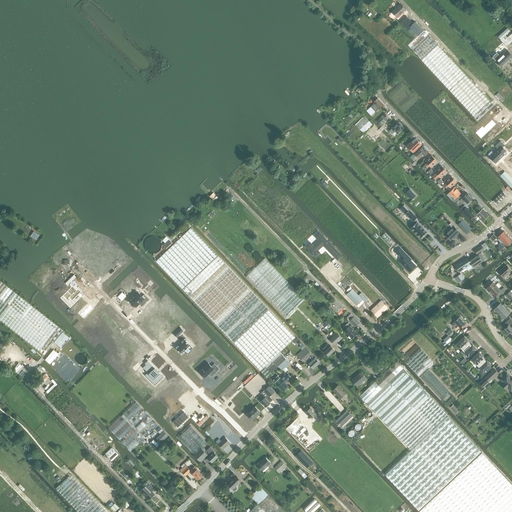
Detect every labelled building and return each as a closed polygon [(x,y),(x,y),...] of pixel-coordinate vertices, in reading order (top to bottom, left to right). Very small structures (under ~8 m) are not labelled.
[(397,17),(406,9),(401,4),(392,11),(397,17)] [(416,37),(409,44),(423,60),(424,59),(423,57),(428,52),(427,50),(432,46),(433,47),(437,43),(416,20),(414,22),(407,15),(401,21),(416,37)] [(498,36),(507,45),(511,40),(511,30),(508,27),(498,36)] [(511,59),(511,57),(511,54),(507,49),(500,56),(497,52),(492,57),(501,67),(510,58),(511,59)] [(469,96),(468,96),(466,93),(463,90),(463,91),(460,90),(457,88),(455,89),(449,87),(478,119),(480,118),(495,104),(476,85),(473,84),(471,79),(470,81),(473,84),(472,87),(473,88),(477,96),(476,97),(478,99),(481,106),(477,101),(475,100),(472,98),(470,97),(469,96)] [(498,92),(495,95),(502,101),(505,99),(498,92)] [(380,108),(383,104),(378,98),(374,102),(366,110),(371,116),(379,108),(380,108)] [(385,113),(377,120),(382,125),(390,118),(385,113)] [(356,123),(364,132),(373,124),(365,115),(356,123)] [(477,131),(475,133),(481,138),(496,124),(492,120),(484,128),(482,126),(477,131)] [(397,133),(403,127),(398,122),(392,128),(390,130),(392,133),(395,130),(397,133)] [(421,144),(421,143),(420,141),(419,141),(416,138),(410,143),(409,142),(407,145),(407,146),(413,152),(421,144)] [(504,154),(503,153),(506,150),(503,147),(505,145),(500,141),(495,146),(498,149),(490,157),(495,163),(504,154)] [(414,154),(410,157),(412,159),(416,156),(418,158),(419,157),(421,155),(422,155),(423,155),(424,155),(428,151),(423,146),(415,154),(414,154)] [(426,166),(435,158),(432,155),(425,161),(427,163),(422,167),(423,168),(426,166)] [(435,158),(426,166),(426,167),(425,168),(426,169),(430,166),(431,167),(438,161),(435,158)] [(436,173),(432,176),(434,178),(436,176),(438,174),(444,168),(441,165),(434,171),(436,173)] [(243,166),(240,168),(246,174),(245,175),(247,176),(250,173),(243,166)] [(436,176),(434,178),(435,179),(439,176),(441,178),(447,172),(444,168),(438,174),(436,176)] [(511,178),(505,171),(500,176),(511,187),(511,178)] [(445,187),(454,178),(451,175),(444,181),(446,183),(444,185),(443,184),(442,186),(443,188),(445,186),(445,187)] [(454,178),(445,187),(447,188),(449,186),(450,188),(457,182),(454,178)] [(325,181),(323,179),(321,181),(323,182),(322,183),(325,186),(328,188),(330,186),(328,184),(329,183),(325,180),(325,181)] [(449,192),(447,194),(452,200),(453,200),(454,202),(460,197),(459,195),(461,193),(455,186),(449,192)] [(409,189),(405,193),(411,199),(416,195),(409,189)] [(503,191),(493,200),(497,204),(506,195),(503,191)] [(213,192),(209,196),(213,201),(218,197),(213,192)] [(467,204),(472,198),(467,193),(460,200),(462,202),(464,200),(467,204)] [(353,201),(350,204),(361,215),(364,212),(353,201)] [(464,205),(460,208),(462,210),(469,218),(470,218),(473,215),(466,207),(464,205)] [(483,221),(489,215),(482,208),(476,214),(483,221)] [(410,209),(405,213),(413,221),(414,221),(409,225),(411,227),(411,228),(420,238),(427,231),(417,221),(417,222),(415,219),(417,217),(410,209)] [(466,233),(471,228),(463,219),(458,224),(466,233)] [(450,240),(459,232),(453,225),(444,234),(450,240)] [(267,377),(271,373),(279,366),(282,370),(290,362),(280,352),(295,337),(218,256),(191,227),(156,261),(190,296),(263,372),(262,373),(267,377)] [(503,231),(497,237),(499,238),(497,239),(500,242),(497,244),(498,245),(502,242),(508,236),(503,231)] [(317,250),(323,244),(338,259),(342,255),(319,232),(315,235),(319,240),(314,246),(310,242),(306,246),(310,250),(309,250),(313,255),(314,254),(316,256),(320,252),(317,250)] [(390,244),(394,241),(386,232),(382,235),(390,244)] [(502,242),(498,245),(502,249),(505,245),(506,246),(511,240),(511,239),(508,236),(502,242)] [(166,248),(169,246),(172,242),(169,239),(163,245),(166,248)] [(477,254),(484,249),(482,246),(475,251),(477,254)] [(400,247),(400,248),(395,252),(402,259),(399,262),(409,272),(416,266),(411,260),(412,259),(400,247)] [(478,254),(469,260),(471,263),(471,264),(473,267),(482,261),(478,254)] [(265,258),(246,276),(286,317),(305,299),(265,258)] [(459,271),(471,264),(471,263),(469,260),(468,259),(462,262),(461,261),(455,265),(459,271)] [(504,277),(511,270),(506,265),(499,271),(504,277)] [(461,273),(455,277),(458,282),(464,278),(461,273)] [(501,290),(493,281),(486,288),(490,292),(491,291),(492,293),(491,293),(494,296),(498,293),(500,295),(506,290),(503,287),(501,290)] [(72,287),(61,298),(69,306),(80,294),(72,287)] [(352,289),(347,294),(357,305),(363,300),(352,289)] [(122,292),(118,296),(122,300),(126,296),(122,292)] [(143,305),(149,299),(144,294),(142,296),(142,295),(141,295),(138,292),(130,300),(132,302),(134,305),(136,307),(139,303),(140,304),(141,303),(143,305)] [(378,317),(388,308),(381,300),(371,310),(378,317)] [(336,311),(329,317),(339,327),(345,321),(341,317),(343,315),(345,316),(348,312),(338,302),(334,305),(338,310),(336,312),(336,311)] [(494,309),(494,310),(495,312),(496,312),(497,311),(499,313),(505,307),(505,308),(508,305),(505,303),(503,305),(501,302),(494,308),(495,309),(494,309)] [(510,312),(505,308),(505,307),(499,313),(503,318),(510,312)] [(145,309),(137,318),(141,323),(150,314),(145,309)] [(160,316),(152,324),(157,328),(161,324),(166,329),(170,325),(168,323),(174,317),(169,311),(162,318),(160,316)] [(454,321),(452,324),(456,329),(459,326),(460,327),(465,323),(459,317),(458,317),(456,315),(453,318),(455,320),(454,321)] [(101,320),(98,318),(92,324),(95,326),(97,324),(102,329),(102,330),(104,331),(106,333),(103,335),(106,338),(112,333),(109,330),(110,329),(109,328),(111,326),(110,325),(107,322),(107,321),(105,320),(103,318),(101,320)] [(508,320),(503,325),(505,328),(503,330),(507,334),(511,329),(511,326),(511,327),(509,325),(511,323),(511,321),(511,320),(510,318),(508,320)] [(346,328),(344,330),(352,338),(357,333),(350,325),(349,325),(346,328)] [(335,345),(342,338),(336,332),(329,339),(335,345)] [(448,335),(443,339),(447,343),(452,339),(448,335)] [(462,350),(470,343),(468,340),(464,336),(456,343),(462,350)] [(182,353),(190,345),(184,338),(175,347),(182,353)] [(136,351),(138,349),(128,339),(122,345),(128,351),(123,355),(130,362),(139,354),(136,351)] [(472,345),(471,344),(470,343),(462,350),(468,356),(476,348),(473,344),(472,345)] [(330,346),(328,344),(322,349),(324,351),(328,355),(335,350),(330,345),(330,346)] [(314,358),(312,355),(313,354),(305,346),(297,355),(304,362),(306,360),(308,363),(313,368),(320,363),(315,357),(314,358)] [(420,348),(406,362),(419,376),(434,362),(420,348)] [(58,353),(53,350),(45,359),(50,363),(58,353)] [(477,365),(484,358),(482,356),(483,355),(479,351),(471,359),(477,365)] [(14,367),(22,357),(18,353),(9,362),(14,367)] [(84,354),(82,354),(81,354),(79,354),(78,355),(77,357),(76,358),(76,360),(77,362),(78,363),(80,364),(81,364),(83,364),(85,363),(86,362),(87,360),(87,359),(86,357),(85,356),(84,354)] [(61,357),(51,365),(67,383),(80,370),(76,365),(74,367),(72,365),(69,367),(65,363),(66,363),(61,357)] [(487,361),(485,359),(484,358),(477,365),(483,372),(491,364),(487,360),(487,361)] [(159,373),(155,370),(156,368),(148,360),(145,363),(146,364),(143,367),(149,373),(148,374),(153,380),(154,379),(158,382),(164,376),(160,372),(159,373)] [(375,381),(359,396),(411,450),(385,475),(419,510),(481,451),(447,415),(448,414),(403,368),(396,361),(389,368),(375,381)] [(211,377),(220,368),(215,363),(212,366),(208,362),(199,371),(205,377),(208,374),(209,374),(210,374),(212,376),(211,377)] [(22,366),(19,373),(25,376),(28,369),(22,366)] [(479,383),(483,387),(499,372),(494,368),(479,383)] [(428,369),(420,376),(443,401),(451,393),(428,369)] [(367,378),(361,372),(358,375),(355,377),(352,380),(355,383),(354,383),(357,386),(367,378)] [(292,377),(287,373),(281,378),(280,377),(280,378),(278,375),(273,379),(275,381),(275,382),(283,391),(288,386),(285,383),(292,377)] [(511,378),(507,374),(501,380),(505,384),(503,386),(506,389),(508,387),(511,391),(511,378)] [(180,398),(183,396),(173,385),(166,392),(168,394),(166,396),(169,399),(172,397),(177,402),(177,401),(180,404),(174,410),(177,414),(187,404),(183,401),(180,398)] [(343,401),(348,396),(346,394),(346,393),(338,385),(333,390),(341,398),(343,401)] [(261,395),(259,397),(262,400),(260,402),(266,407),(270,403),(269,401),(272,399),(275,395),(273,393),(269,388),(267,390),(266,391),(265,392),(263,393),(262,394),(261,395)] [(130,451),(158,425),(136,402),(108,428),(130,451)] [(456,413),(459,410),(454,404),(451,407),(456,413)] [(252,419),(260,412),(255,406),(247,414),(252,419)] [(318,416),(315,412),(310,407),(305,412),(311,418),(313,415),(316,418),(318,416)] [(342,428),(354,417),(347,410),(335,421),(342,428)] [(297,418),(286,428),(290,433),(291,432),(292,433),(295,431),(294,430),(300,423),(298,422),(300,420),(297,418)] [(191,426),(178,438),(194,454),(206,442),(191,426)] [(160,434),(156,438),(160,443),(167,436),(163,431),(159,427),(157,430),(160,434)] [(223,449),(230,442),(225,437),(218,443),(223,449)] [(112,447),(105,454),(111,461),(118,454),(112,447)] [(212,462),(218,456),(214,452),(215,451),(210,447),(206,450),(211,455),(206,459),(208,462),(210,460),(212,462)] [(200,462),(208,455),(201,448),(194,455),(200,462)] [(307,467),(312,462),(301,450),(296,455),(307,467)] [(511,511),(511,486),(481,453),(417,511),(511,511)] [(270,467),(272,465),(270,463),(271,463),(265,457),(257,465),(262,471),(268,465),(270,467)] [(274,468),(279,473),(286,467),(281,461),(274,468)] [(185,465),(184,463),(181,466),(182,467),(180,469),(186,476),(191,471),(185,465)] [(196,469),(194,466),(192,468),(195,471),(192,473),(198,479),(203,475),(197,469),(196,469)] [(305,477),(308,475),(301,468),(298,470),(305,477)] [(78,511),(106,511),(70,474),(56,488),(78,511)] [(228,485),(232,489),(233,490),(234,491),(235,490),(237,489),(237,488),(237,487),(236,486),(241,481),(237,476),(228,485)] [(148,499),(154,493),(151,491),(153,488),(146,481),(142,485),(143,487),(140,491),(148,499)] [(284,511),(260,486),(250,496),(258,503),(248,511),(284,511)] [(124,504),(126,507),(132,501),(126,494),(123,497),(127,501),(124,504)] [(315,497),(304,507),(308,511),(313,511),(322,504),(315,497)] [(115,503),(110,508),(114,511),(119,507),(115,503)]
